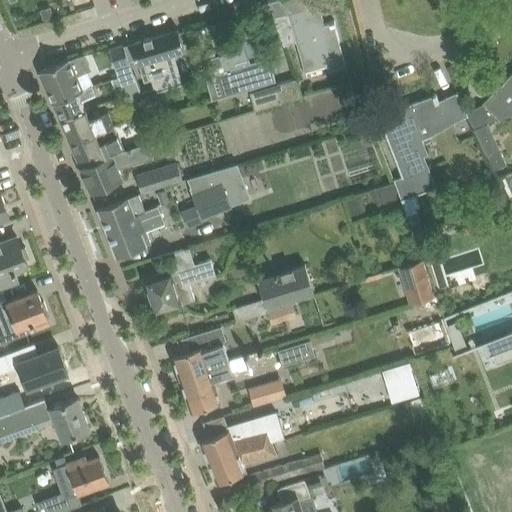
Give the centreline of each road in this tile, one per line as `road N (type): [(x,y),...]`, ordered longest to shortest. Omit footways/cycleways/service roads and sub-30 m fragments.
road 1 (tertiary): [(175,511),(5,64)]
road 2 (residential): [(5,64),(38,45),(192,0)]
road 3 (residential): [(368,0),(377,35),(393,56),(426,57),(511,24)]
